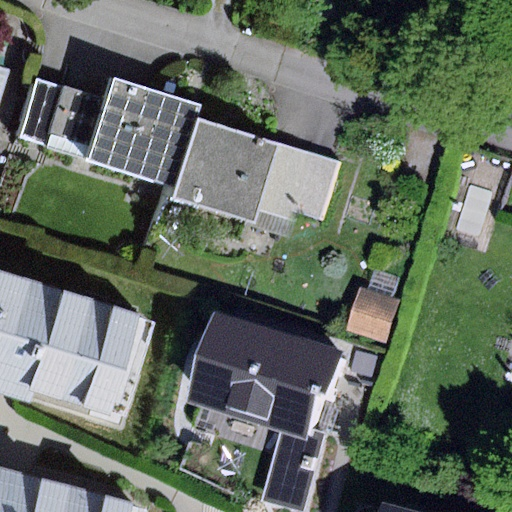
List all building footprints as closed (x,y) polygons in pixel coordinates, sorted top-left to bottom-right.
[(511,52),(500,49),(484,104),(511,111),(511,52)] [(0,97),(9,69),(0,66),(0,97)] [(68,153),(153,181),(176,110),(180,100),(95,72),(87,95),(73,140),(68,153)] [(26,76),(8,132),(34,141),(38,129),(53,84),(26,76)] [(87,95),(53,84),(38,129),(73,140),(87,95)] [(260,137),(176,110),(153,181),(150,188),(234,215),(239,204),(260,137)] [(305,151),(260,137),(239,204),(284,218),(287,209),(305,151)] [(337,162),(305,151),(287,209),(320,219),(337,162)] [(140,310),(0,268),(0,387),(17,393),(20,384),(110,411),(140,310)] [(360,288),(347,329),(384,341),(397,300),(360,288)] [(281,431),(302,437),(315,394),(326,397),(330,384),(341,349),(212,311),(185,402),(281,431)] [(302,437),(281,431),(261,500),(302,511),(305,511),(325,444),(302,437)] [(0,511),(121,511),(126,498),(0,464),(0,511)] [(377,511),(410,511),(380,503),(377,511)]
